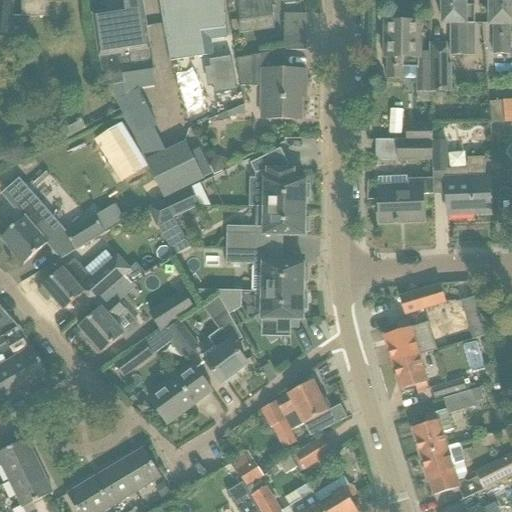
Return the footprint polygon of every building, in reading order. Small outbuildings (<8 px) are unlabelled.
[(11,0),(0,0),(0,34),(8,35),(11,0)] [(21,0),(22,17),(49,17),(49,3),(65,3),(65,0),(21,0)] [(122,0),(124,9),(103,12),(100,0),(90,0),(92,14),(99,57),(102,78),(107,78),(109,87),(110,87),(117,100),(138,89),(136,73),(154,70),(143,6),(140,7),(139,0),(122,0)] [(212,40),(226,38),(225,29),(222,0),(159,0),(165,37),(166,37),(170,62),(190,59),(204,56),(213,55),(212,40)] [(237,0),(239,20),(243,19),(273,17),(272,14),(271,0),(284,0),(285,3),(300,2),(299,0),(237,0)] [(441,0),(442,11),(442,23),(450,23),(450,54),(466,54),(466,23),(474,23),(474,6),(466,6),(465,0),(441,0)] [(494,54),(511,54),(511,24),(511,23),(511,0),(489,0),(490,24),(494,24),(494,54)] [(284,51),(306,51),(306,15),(284,15),(284,51)] [(420,93),(433,93),(433,53),(419,53),(419,24),(386,24),(385,58),(387,58),(387,80),(420,80),(420,93)] [(433,53),(433,93),(453,93),(453,65),(449,65),(450,45),(434,45),(434,53),(433,53)] [(219,90),(239,87),(234,55),(214,58),(219,90)] [(234,55),(239,87),(241,87),(262,87),(261,120),(301,120),(301,88),(305,88),(306,71),(263,70),(263,55),(237,60),(236,55),(234,55)] [(117,100),(115,101),(145,162),(163,199),(204,180),(212,176),(206,164),(198,168),(185,141),(165,151),(154,129),(158,127),(138,89),(117,100)] [(489,102),(491,124),(505,123),(503,101),(489,102)] [(217,122),(223,122),(223,120),(229,120),(229,118),(236,118),(236,115),(245,116),(245,105),(217,117),(217,122)] [(86,129),(77,113),(55,125),(64,141),(86,129)] [(409,141),(433,141),(435,141),(435,125),(409,126),(409,141)] [(397,160),(433,159),(433,141),(409,141),(409,142),(397,142),(397,160)] [(433,159),(433,169),(447,169),(447,142),(435,142),(435,141),(433,141),(433,159)] [(254,207),(256,207),(269,207),(269,208),(305,209),(305,199),(309,199),(309,186),(306,186),(306,181),(293,181),(294,171),(287,170),(287,163),(280,149),(250,164),(255,174),(254,207)] [(467,178),(446,178),(448,215),(450,215),(450,214),(473,213),(473,214),(490,214),(488,176),(484,176),(483,156),(466,157),(467,178)] [(378,188),(380,224),(395,223),(395,226),(398,225),(398,221),(406,221),(406,223),(423,222),(422,195),(433,195),(433,193),(432,179),(407,180),(408,187),(378,188)] [(23,219),(1,239),(23,265),(47,244),(44,241),(54,232),(45,222),(50,217),(18,181),(2,195),(23,219)] [(191,188),(163,201),(173,219),(199,206),(191,188)] [(173,219),(163,201),(149,208),(158,226),(173,219)] [(269,207),(256,207),(255,228),(263,228),(263,236),(305,237),(305,232),(308,232),(308,219),(305,219),(305,209),(269,208),(269,207)] [(95,218),(68,234),(77,247),(103,231),(95,218)] [(181,232),(166,241),(175,256),(190,248),(181,232)] [(226,234),(226,249),(255,250),(255,235),(226,234)] [(307,283),(307,270),(304,270),(304,265),(264,264),(264,250),(255,250),(226,249),(226,264),(249,265),(254,265),(253,278),(267,278),(267,291),(262,291),(262,292),(303,293),(304,282),(307,283)] [(45,290),(40,294),(46,301),(52,296),(64,310),(79,296),(89,307),(93,304),(104,294),(117,283),(124,276),(131,270),(118,255),(113,259),(105,251),(84,270),(75,259),(63,270),(62,270),(58,274),(43,287),(45,290)] [(93,317),(80,328),(102,353),(117,340),(123,334),(113,322),(125,312),(118,304),(135,288),(132,285),(124,276),(117,283),(104,294),(93,304),(99,311),(95,315),(93,317)] [(401,298),(406,315),(444,303),(439,286),(401,298)] [(215,291),(195,291),(202,302),(217,294),(215,291)] [(217,294),(227,311),(229,315),(241,308),(241,291),(215,291),(217,294)] [(184,292),(150,314),(161,331),(195,309),(184,292)] [(303,293),(262,292),(267,293),(267,308),(262,308),(262,315),(256,319),(261,327),(261,337),(267,337),(271,343),(280,338),(290,338),(290,321),(303,321),(303,310),(306,310),(307,297),(303,297),(303,293)] [(475,297),(463,301),(469,320),(481,316),(475,297)] [(0,326),(7,322),(7,321),(10,318),(0,306),(0,326)] [(242,338),(229,315),(227,311),(213,322),(219,330),(207,339),(214,347),(202,356),(205,360),(204,361),(210,368),(222,384),(225,381),(226,384),(235,377),(234,375),(247,365),(233,345),(242,338)] [(399,332),(385,336),(393,364),(418,356),(415,344),(411,333),(408,323),(408,320),(397,324),(399,332)] [(167,330),(186,356),(197,347),(178,322),(167,330)] [(2,338),(0,339),(0,350),(2,353),(9,349),(2,338)] [(115,365),(124,377),(153,356),(144,344),(115,365)] [(15,358),(6,363),(24,392),(42,381),(41,380),(48,375),(49,377),(49,376),(32,347),(15,358)] [(418,356),(393,364),(401,391),(415,386),(418,394),(425,392),(429,391),(418,356)] [(24,392),(6,363),(0,366),(0,403),(5,401),(6,403),(24,392)] [(175,378),(165,388),(149,399),(167,424),(212,391),(192,363),(174,376),(175,378)] [(485,366),(491,385),(500,383),(495,363),(485,366)] [(431,389),(435,401),(467,393),(463,379),(431,389)] [(327,410),(330,408),(329,404),(326,399),(324,396),(321,397),(313,382),(288,395),(288,396),(261,410),(271,428),(284,421),(290,432),(328,412),(327,410)] [(412,429),(421,456),(446,448),(441,434),(452,430),(448,415),(476,408),(475,404),(484,401),(480,389),(471,392),(443,400),(446,410),(425,416),(427,424),(412,429)] [(145,403),(138,408),(143,415),(150,410),(145,403)] [(296,457),(292,460),(297,468),(295,468),(299,474),(332,454),(322,438),(295,455),(296,457)] [(0,452),(0,463),(9,481),(40,467),(30,448),(29,448),(25,441),(27,441),(26,440),(0,452)] [(459,444),(446,448),(421,456),(429,483),(431,483),(435,496),(458,489),(451,466),(464,462),(459,444)] [(161,478),(144,449),(143,449),(144,451),(137,455),(136,453),(118,464),(135,493),(151,483),(161,478)] [(292,460),(290,456),(278,464),(285,475),(295,468),(297,468),(292,460)] [(511,457),(477,474),(485,489),(511,475),(511,457)] [(93,479),(92,479),(109,508),(135,493),(118,464),(100,475),(101,476),(94,480),(93,479)] [(238,473),(247,488),(262,478),(252,464),(238,473)] [(40,467),(9,481),(22,508),(53,494),(52,493),(51,493),(47,486),(49,485),(40,467)] [(101,511),(109,508),(92,479),(75,490),(75,491),(69,495),(68,494),(67,495),(76,511),(101,511)] [(227,493),(239,511),(258,511),(250,497),(251,497),(243,483),(227,493)] [(281,511),(322,511),(318,504),(319,504),(308,484),(285,498),(290,507),(281,511)] [(351,485),(319,504),(318,504),(322,511),(357,511),(349,499),(357,495),(351,485)] [(261,511),(281,511),(267,487),(252,496),(261,511)]
